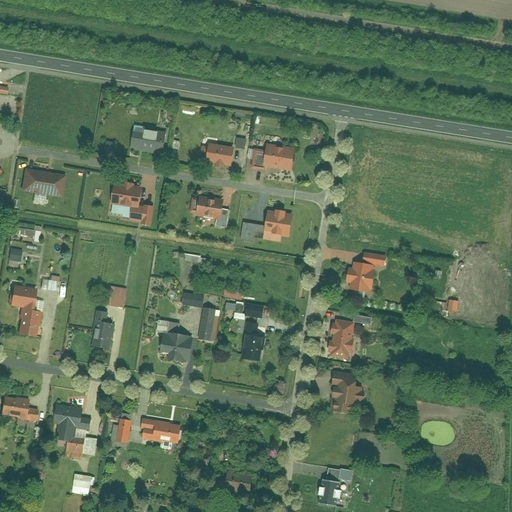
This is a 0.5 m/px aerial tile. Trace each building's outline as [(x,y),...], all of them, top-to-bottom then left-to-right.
[(0,86),(0,93),(9,94),(9,87),(0,86)] [(74,140),(79,110),(68,108),(63,138),(74,140)] [(74,140),(87,142),(92,112),(79,110),(74,140)] [(169,134),(137,128),(132,152),(164,158),(169,134)] [(238,137),(236,147),(246,149),(248,139),(238,137)] [(235,150),(209,146),(206,165),(232,169),(235,150)] [(299,153),(269,148),(265,172),(295,177),(299,153)] [(68,179),(29,171),(24,194),(63,202),(68,179)] [(146,192),(117,187),(114,208),(143,212),(146,192)] [(223,203),(198,199),(194,220),(220,225),(223,203)] [(281,236),(289,237),(292,217),(269,214),(267,227),(254,226),(252,239),(280,243),(281,236)] [(22,262),(23,250),(11,249),(10,261),(22,262)] [(376,269),(354,266),(349,299),(372,302),(376,269)] [(52,276),(51,280),(43,279),(42,289),(59,291),(61,277),(52,276)] [(109,305),(125,308),(129,289),(112,286),(109,305)] [(19,335),(35,337),(37,326),(39,326),(42,303),(34,302),(36,292),(14,288),(13,294),(10,295),(10,301),(12,305),(22,307),(20,319),(22,319),(19,335)] [(244,300),(244,291),(226,290),(225,298),(244,300)] [(205,308),(206,295),(185,293),(183,305),(205,308)] [(459,311),(460,300),(450,300),(449,311),(459,311)] [(226,310),(246,313),(248,305),(228,302),(226,310)] [(246,316),(264,319),(266,306),(249,303),(246,316)] [(216,342),(221,310),(205,307),(199,340),(216,342)] [(113,338),(115,325),(106,324),(108,314),(96,312),(94,331),(96,331),(94,347),(109,349),(110,338),(113,338)] [(184,360),(189,361),(191,348),(188,347),(189,337),(184,337),(184,334),(179,333),(180,325),(159,322),(157,332),(165,333),(161,356),(166,357),(165,359),(183,362),(184,360)] [(357,326),(333,323),(328,361),(352,364),(357,326)] [(255,336),(257,326),(248,324),(244,342),(246,343),(243,359),(259,362),(261,350),(262,351),(264,338),(255,336)] [(359,387),(336,384),(331,417),(353,421),(359,387)] [(4,398),(1,416),(17,419),(16,421),(37,424),(39,412),(30,411),(31,402),(4,398)] [(73,445),(76,429),(89,431),(91,421),(84,420),(86,411),(59,406),(55,425),(60,425),(57,442),(73,445)] [(144,431),(142,441),(178,447),(181,428),(170,426),(170,424),(143,420),(142,431),(144,431)] [(132,423),(121,421),(116,443),(128,446),(132,423)] [(76,476),(72,495),(89,499),(93,479),(76,476)] [(225,494),(250,497),(252,481),(228,478),(225,494)] [(345,485),(322,481),(317,506),(341,510),(345,485)]
